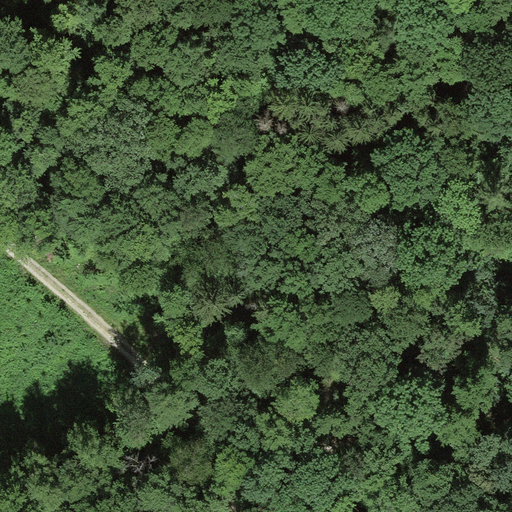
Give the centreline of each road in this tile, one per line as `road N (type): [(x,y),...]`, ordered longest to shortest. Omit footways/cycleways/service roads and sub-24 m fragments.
road 1 (track): [(0,235),(105,325),(202,425),(226,463),(232,511)]
road 2 (track): [(511,409),(320,455),(226,463)]
